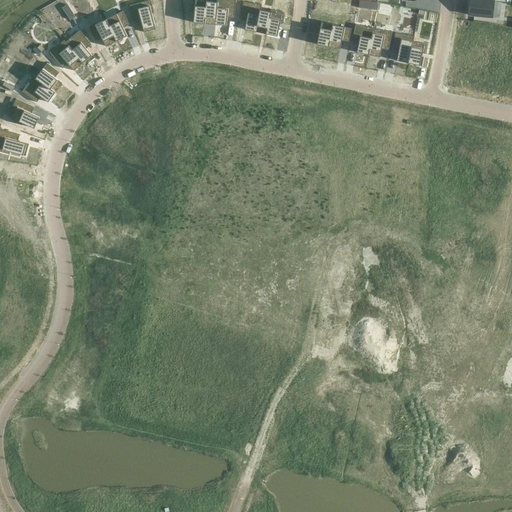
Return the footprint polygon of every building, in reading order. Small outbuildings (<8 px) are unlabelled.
[(150,0),(149,0),(129,5),(133,20),(140,19),(144,32),(156,29),(152,13),(154,13),(150,0)] [(194,0),(192,0),(192,9),(194,9),(193,23),(204,24),(207,1),(194,0)] [(217,2),(215,25),(226,26),(227,14),(234,15),(235,0),(216,0),(217,2)] [(488,0),(469,0),(468,15),(492,17),(493,1),(506,3),(505,0),(489,0),(488,0)] [(207,1),(204,24),(215,25),(217,2),(207,1)] [(243,1),(240,16),(247,18),(244,30),(256,32),(260,10),(261,10),(262,5),(243,1)] [(260,10),(256,32),(266,34),(271,12),(261,10),(260,10)] [(123,11),(106,19),(117,41),(127,36),(123,28),(129,25),(123,11)] [(271,12),(266,34),(277,36),(280,23),(282,24),(284,15),(271,12)] [(106,19),(89,28),(94,39),(101,36),(106,46),(117,41),(106,19)] [(319,22),(317,31),(319,31),(317,44),(328,47),(333,25),(319,22)] [(355,24),(353,36),(359,38),(356,52),(368,55),(374,28),(355,24)] [(333,25),(328,47),(340,49),(342,37),(349,39),(351,28),(333,25)] [(374,28),(368,55),(380,57),(382,45),(389,47),(392,32),(374,28)] [(80,30),(65,42),(83,63),(92,55),(84,46),(89,42),(80,30)] [(395,32),(392,48),(399,49),(396,61),(408,63),(413,39),(414,36),(395,32)] [(413,39),(408,63),(420,65),(422,54),(429,55),(431,43),(413,39)] [(65,42),(51,54),(59,64),(64,59),(74,71),(83,63),(65,42)] [(463,60),(459,76),(472,78),(474,65),(481,66),(484,51),(463,46),(460,60),(463,60)] [(489,52),(486,67),(493,68),(490,80),(502,82),(507,60),(508,56),(489,52)] [(507,60),(502,82),(511,84),(511,61),(507,60)] [(36,78),(55,93),(62,83),(53,76),(57,70),(47,63),(36,78)] [(33,76),(22,91),(34,101),(38,95),(48,102),(55,93),(36,78),(33,76)] [(20,101),(11,120),(21,125),(22,123),(34,128),(39,117),(29,112),(32,106),(20,101)] [(2,130),(0,135),(0,151),(9,154),(10,152),(25,156),(29,144),(15,140),(17,134),(2,130)] [(0,182),(22,184),(23,172),(11,171),(11,164),(0,163),(0,182)] [(0,201),(9,202),(9,195),(21,196),(22,184),(0,182),(0,201)] [(9,208),(0,209),(0,227),(0,228),(24,224),(22,213),(10,215),(9,208)] [(0,227),(0,245),(0,248),(16,245),(14,238),(26,236),(24,224),(0,228),(0,227)] [(17,250),(1,253),(5,274),(18,272),(18,269),(34,267),(32,254),(18,257),(17,250)] [(13,283),(9,301),(32,307),(35,295),(26,293),(28,287),(13,283)] [(9,301),(4,320),(16,323),(18,316),(30,319),(32,307),(9,301)] [(0,326),(0,351),(6,357),(14,347),(5,340),(10,334),(0,326)]
